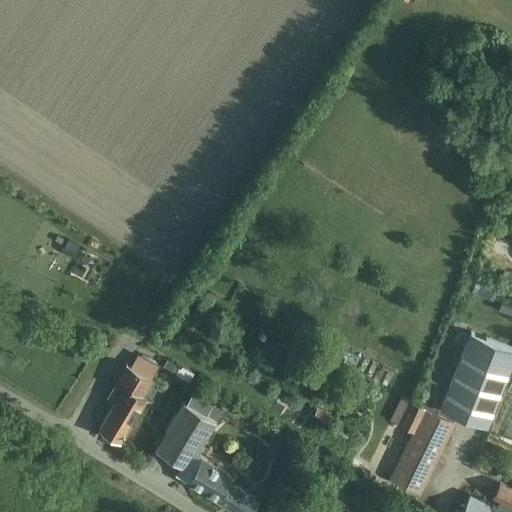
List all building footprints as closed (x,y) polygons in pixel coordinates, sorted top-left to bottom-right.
[(67,237),(63,245),(74,251),(78,243),(67,237)] [(511,359),(511,347),(470,331),(440,407),(486,425),(511,359)] [(334,337),(329,343),(347,355),(352,349),(334,337)] [(115,401),(99,428),(120,441),(146,397),(141,395),(151,377),(158,366),(138,354),(131,366),(126,363),(106,396),(115,401)] [(454,421),(424,407),(402,396),(390,420),(413,430),(390,477),(419,492),(454,421)] [(183,400),(155,449),(181,464),(175,474),(238,511),(250,511),(259,499),(229,481),(232,474),(196,452),(215,418),(183,400)] [(500,417),(496,426),(508,432),(511,423),(500,417)] [(496,426),(491,436),(511,446),(511,433),(508,432),(496,426)] [(498,481),(491,496),(500,500),(508,504),(511,506),(511,487),(510,487),(498,481)] [(460,508),(458,511),(488,511),(492,504),(469,493),(461,508),(460,508)] [(500,500),(494,511),(503,511),(508,504),(500,500)] [(351,511),(353,510),(340,502),(333,511),(351,511)]
